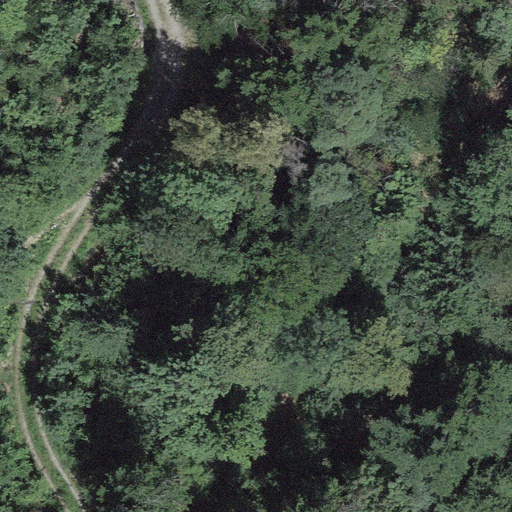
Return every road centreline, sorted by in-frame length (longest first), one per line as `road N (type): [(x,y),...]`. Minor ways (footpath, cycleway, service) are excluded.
road 1 (track): [(83,511),(52,472),(27,383),(34,301),(83,214)]
road 2 (track): [(83,214),(161,88),(175,42),(165,0)]
